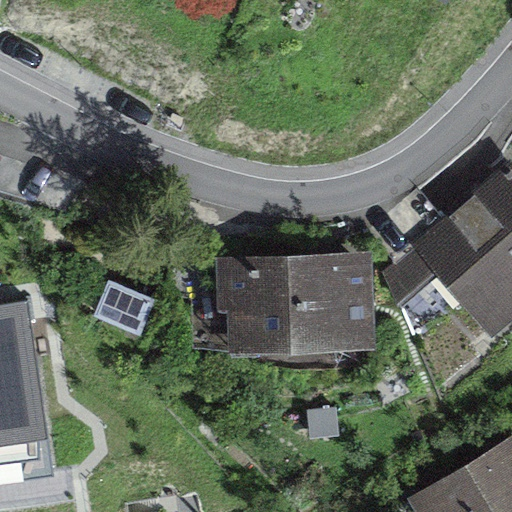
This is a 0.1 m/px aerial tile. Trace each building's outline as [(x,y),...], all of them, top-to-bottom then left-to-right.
[(389,0),(420,29),(448,0),(389,0)] [(427,241),(493,320),(511,304),(511,177),(509,174),(427,241)] [(360,258),(225,261),(226,299),(237,299),(238,339),(362,336),(360,258)] [(41,287),(0,291),(0,447),(60,440),(41,287)] [(511,511),(511,433),(427,480),(445,511),(511,511)]
